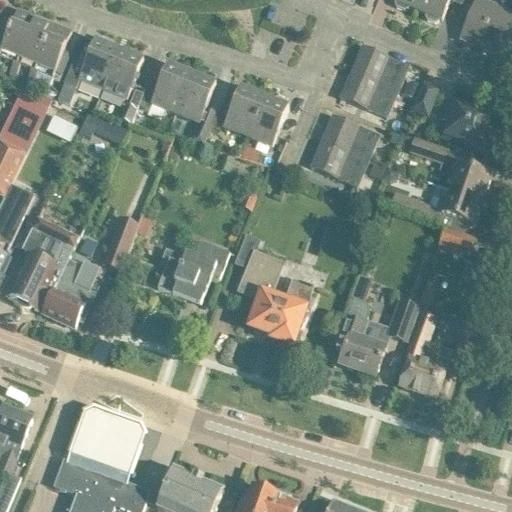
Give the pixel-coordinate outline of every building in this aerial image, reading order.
[(418,12),(422,0),(394,0),(393,2),(396,3),(395,6),(397,9),(404,12),(408,11),(409,9),(418,12)] [(442,23),(451,0),(422,0),(418,12),(427,16),(426,18),(427,22),(435,25),(438,24),(439,21),(442,23)] [(459,41),(477,49),(495,7),(476,0),(474,0),(471,10),(466,8),(462,18),(468,21),(459,41)] [(477,49),(495,56),(511,16),(511,14),(495,7),(477,49)] [(0,57),(0,59),(15,65),(15,66),(34,19),(22,14),(16,30),(11,28),(9,33),(4,31),(0,39),(0,51),(2,53),(0,57)] [(511,16),(495,56),(511,63),(511,16)] [(15,66),(15,65),(11,76),(17,78),(22,68),(31,71),(27,82),(34,85),(38,75),(37,75),(56,28),(34,19),(15,66)] [(72,34),(56,28),(37,75),(38,75),(53,81),(55,75),(61,77),(70,57),(64,55),(72,34)] [(103,93),(119,54),(112,50),(113,46),(98,40),(96,44),(95,44),(87,62),(79,83),(103,93)] [(365,52),(354,77),(398,96),(409,70),(363,50),(362,51),(365,52)] [(127,103),(144,64),(140,62),(140,59),(138,57),(135,55),(132,56),(129,58),(119,54),(103,93),(127,103)] [(144,93),(143,96),(138,110),(137,112),(132,126),(142,131),(152,107),(176,116),(192,77),(168,67),(155,98),(144,93)] [(192,77),(176,116),(198,126),(191,144),(202,149),(210,130),(200,126),(216,87),(192,77)] [(398,96),(354,77),(344,101),(341,100),(341,101),(388,121),(398,96)] [(409,84),(403,96),(417,102),(422,90),(409,84)] [(428,121),(442,91),(425,84),(412,113),(428,121)] [(0,199),(4,201),(10,190),(48,112),(52,102),(18,91),(15,97),(20,99),(0,141),(0,199)] [(224,130),(248,140),(264,101),(240,91),(224,130)] [(138,110),(143,96),(135,93),(130,107),(138,110)] [(264,101),(248,140),(272,150),(289,110),(264,101)] [(453,141),(464,145),(483,151),(489,134),(485,133),(490,120),(445,104),(439,120),(450,124),(448,130),(453,141)] [(132,126),(137,112),(125,107),(119,121),(132,126)] [(218,113),(212,129),(219,132),(225,116),(218,113)] [(335,122),(325,146),(369,165),(380,140),(333,120),(333,121),(335,122)] [(71,126),(63,142),(69,145),(77,129),(71,126)] [(83,126),(79,135),(90,141),(94,131),(83,126)] [(401,138),(394,135),(390,145),(397,148),(401,138)] [(414,142),(410,155),(445,167),(449,154),(414,142)] [(369,165),(325,146),(314,171),(312,170),(311,171),(358,191),(369,165)] [(445,177),(441,188),(483,203),(492,179),(452,166),(448,178),(445,177)] [(373,167),(368,177),(381,184),(385,173),(373,167)] [(483,203),(441,188),(441,190),(451,193),(448,204),(440,201),(435,215),(475,228),(483,203)] [(0,293),(6,280),(3,278),(5,274),(11,262),(6,260),(11,250),(10,249),(33,201),(10,190),(4,201),(0,210),(0,293)] [(246,194),(240,210),(252,215),(258,199),(246,194)] [(395,197),(391,210),(426,222),(431,209),(395,197)] [(34,305),(45,310),(58,281),(61,282),(70,263),(80,241),(67,235),(37,220),(22,253),(29,256),(26,263),(29,265),(19,286),(15,285),(8,300),(13,302),(12,305),(13,306),(15,307),(16,308),(19,310),(21,311),(24,312),(28,313),(30,313),(34,305)] [(444,230),(438,247),(470,258),(476,241),(444,230)] [(117,232),(102,270),(120,277),(135,238),(117,232)] [(245,237),(234,268),(246,272),(239,293),(260,301),(249,332),(272,340),(271,343),(293,350),(314,290),(293,282),(285,304),(272,299),(284,266),(256,256),(261,244),(245,237)] [(166,252),(163,260),(156,278),(162,281),(158,292),(201,309),(212,279),(220,282),(230,255),(201,244),(195,259),(186,255),(185,259),(166,252)] [(45,310),(42,316),(71,330),(75,322),(83,326),(102,286),(95,282),(99,273),(84,266),(83,268),(70,263),(61,282),(58,281),(45,310)] [(348,343),(346,349),(339,367),(361,375),(361,373),(376,378),(375,380),(376,381),(386,352),(363,343),(369,327),(366,326),(369,319),(370,315),(369,312),(369,310),(367,306),(364,304),(360,302),(352,299),(345,321),(346,321),(340,340),(348,343)] [(418,310),(401,304),(389,338),(406,344),(418,310)] [(419,314),(416,324),(419,325),(421,326),(424,316),(419,314)] [(410,361),(400,389),(436,402),(439,395),(444,397),(452,376),(446,374),(445,373),(449,362),(451,356),(426,347),(433,330),(421,326),(419,325),(412,347),(411,349),(407,360),(410,361)] [(454,370),(467,373),(474,348),(461,345),(454,370)] [(146,429),(87,407),(67,463),(125,484),(146,429)] [(33,424),(3,411),(0,417),(0,456),(4,458),(0,467),(0,473),(6,476),(10,478),(33,424)] [(144,511),(150,495),(64,464),(54,491),(77,499),(71,511),(144,511)] [(166,490),(156,511),(157,511),(159,511),(216,511),(224,494),(174,472),(166,490)] [(6,476),(1,490),(14,495),(20,482),(10,478),(6,476)] [(295,511),(298,506),(252,490),(249,500),(242,498),(237,511),(295,511)]
